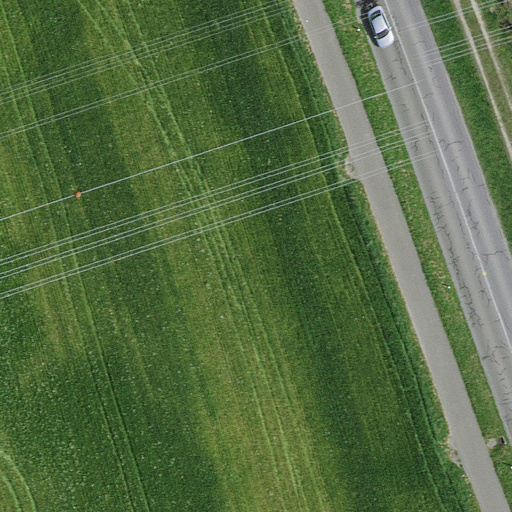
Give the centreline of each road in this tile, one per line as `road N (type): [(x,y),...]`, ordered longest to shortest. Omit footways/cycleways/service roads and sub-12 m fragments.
road 1 (track): [(308,0),(497,511)]
road 2 (primary): [(383,0),(511,350)]
road 3 (track): [(511,129),(464,0)]
